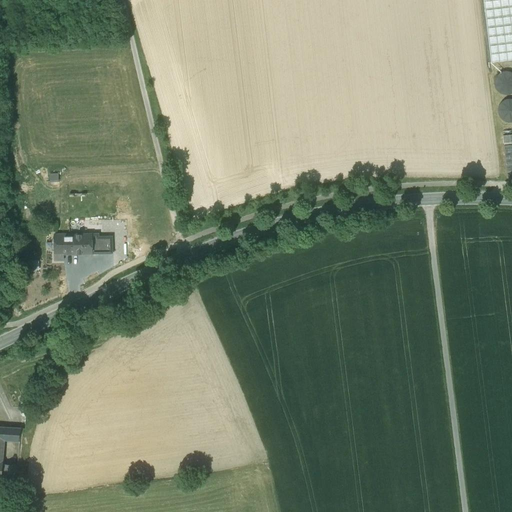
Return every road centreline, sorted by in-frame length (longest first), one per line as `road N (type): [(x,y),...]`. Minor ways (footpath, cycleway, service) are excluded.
road 1 (tertiary): [(511,200),(313,214),(185,257)]
road 2 (track): [(427,200),(465,511)]
road 3 (unclassified): [(185,257),(121,0)]
road 4 (tertiary): [(0,344),(185,257)]
